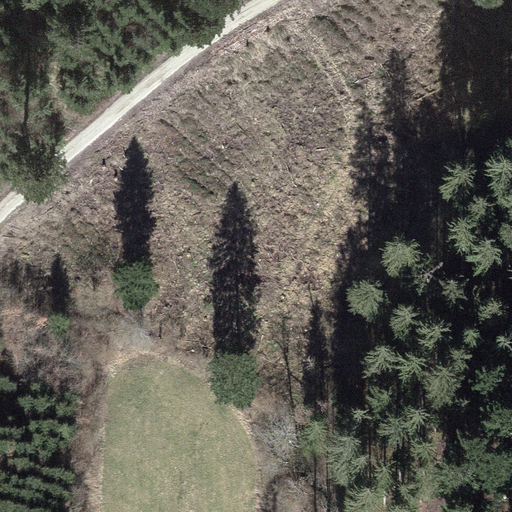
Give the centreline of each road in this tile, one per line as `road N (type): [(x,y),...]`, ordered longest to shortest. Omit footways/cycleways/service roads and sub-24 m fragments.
road 1 (track): [(0,218),(236,5),(252,0)]
road 2 (track): [(511,348),(459,406),(439,511)]
